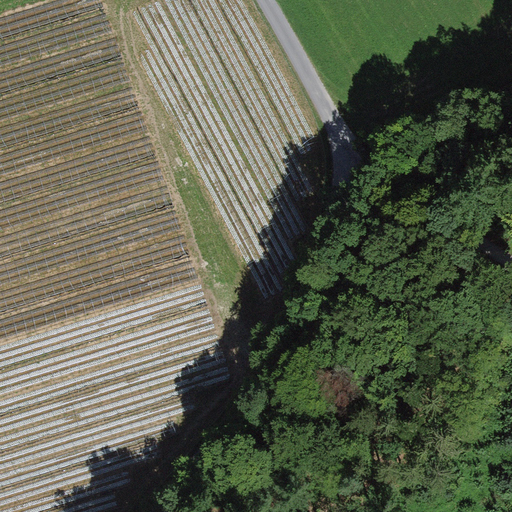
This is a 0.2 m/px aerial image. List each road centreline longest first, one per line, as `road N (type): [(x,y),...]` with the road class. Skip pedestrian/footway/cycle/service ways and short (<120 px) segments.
road 1 (track): [(147,511),(247,398),(318,267),(347,162)]
road 2 (track): [(511,265),(347,162)]
road 3 (track): [(347,162),(257,0)]
